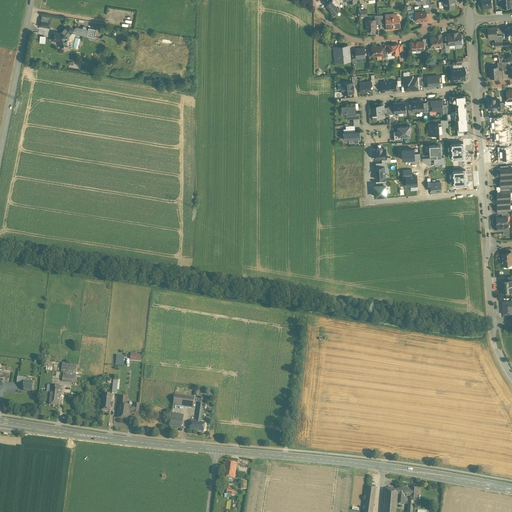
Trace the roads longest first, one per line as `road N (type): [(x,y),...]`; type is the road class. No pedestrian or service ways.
road 1 (secondary): [(216,448),(511,489)]
road 2 (secondary): [(0,422),(216,448)]
road 3 (residential): [(470,19),(359,39),(312,0)]
road 4 (tertiary): [(31,0),(0,156)]
road 5 (residential): [(423,197),(367,199),(365,98)]
